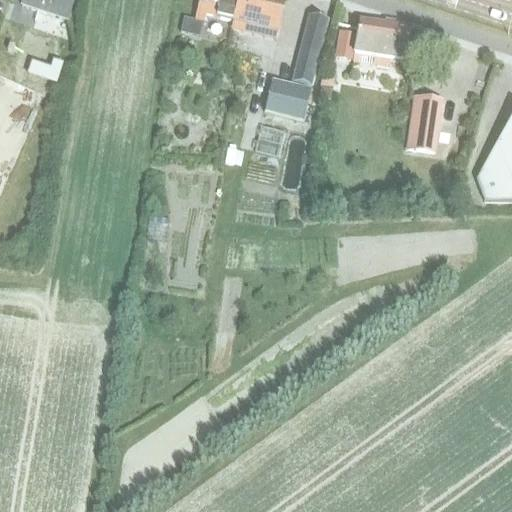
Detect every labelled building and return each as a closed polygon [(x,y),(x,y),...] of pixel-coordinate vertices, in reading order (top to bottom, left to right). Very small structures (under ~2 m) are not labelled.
[(22,0),(20,7),(65,23),(73,0),(22,0)] [(278,35),(287,1),(281,0),(201,0),(196,23),(205,25),(207,17),(278,35)] [(312,90),(329,23),(310,18),(293,85),(312,90)] [(402,64),(407,37),(408,29),(359,21),(353,56),(402,64)] [(340,34),(336,59),(351,62),(355,36),(340,34)] [(324,72),(318,102),(329,105),(335,74),(324,72)] [(303,125),(311,94),(272,84),(264,115),(303,125)] [(434,155),(442,103),(414,99),(407,151),(434,155)] [(511,204),(511,119),(476,182),(484,204),(511,204)]
